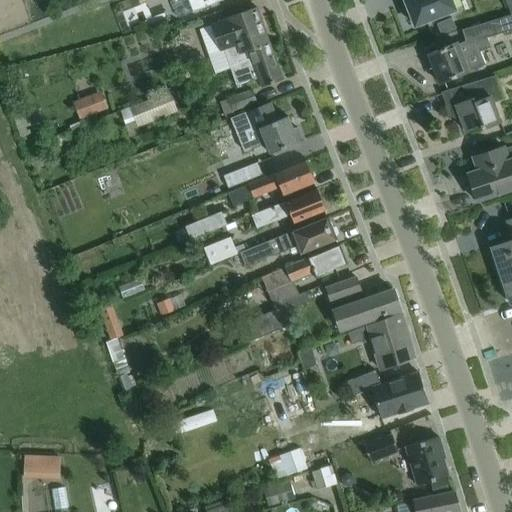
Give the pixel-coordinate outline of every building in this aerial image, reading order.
[(188,0),(193,12),(199,9),(223,0),(188,0)] [(404,0),(405,3),(402,5),(407,17),(410,15),(414,26),(454,10),(450,0),(404,0)] [(511,0),(503,0),(511,17),(511,16),(511,0)] [(253,49),(268,43),(256,7),(209,24),(219,52),(222,50),(228,68),(231,65),(255,56),(253,49)] [(487,38),(511,30),(511,16),(511,17),(460,31),(464,42),(456,45),(456,43),(427,55),(439,83),(484,65),(479,52),(490,48),(487,38)] [(451,19),(436,24),(440,35),(455,29),(451,19)] [(231,65),(228,68),(235,85),(258,76),(262,87),(282,79),(268,43),(253,49),(255,56),(231,65)] [(503,99),(494,76),(440,92),(448,114),(450,113),(451,115),(455,117),(459,116),(465,132),(480,126),(481,130),(500,123),(492,103),(503,99)] [(171,91),(153,98),(131,107),(138,126),(177,111),(172,99),(196,90),(193,83),(171,91)] [(234,110),(257,102),(252,90),(230,98),(234,110)] [(107,108),(100,91),(72,102),(78,120),(107,108)] [(270,102),(230,119),(243,150),(265,141),(270,154),(279,150),(298,143),(297,140),(301,139),(297,127),(292,129),(287,117),(286,117),(278,121),(270,102)] [(22,137),(29,134),(26,127),(31,125),(27,113),(13,118),(22,137)] [(24,148),(33,170),(44,165),(35,143),(24,148)] [(511,147),(504,150),(503,147),(472,157),(476,171),(467,174),(476,202),(511,189),(511,147)] [(248,184),(226,193),(231,204),(253,196),(279,185),(282,195),(295,190),(314,182),(305,161),(287,169),(248,184)] [(228,187),(261,173),(256,162),(223,176),(228,187)] [(444,193),(462,193),(461,167),(443,167),(444,193)] [(316,189),(298,196),(261,211),(261,212),(251,216),(255,227),(290,214),(293,223),(325,210),(316,189)] [(199,235),(228,224),(223,211),(194,223),(199,235)] [(337,239),(328,217),(239,253),(243,263),(245,266),(273,255),(273,256),(297,246),(300,254),(337,239)] [(500,276),(511,271),(511,219),(505,221),(511,240),(490,248),(500,276)] [(228,224),(226,224),(225,225),(229,234),(231,236),(234,236),(237,234),(237,230),(234,221),(228,224)] [(202,247),(209,264),(236,254),(230,237),(202,247)] [(339,245),(320,252),(260,276),(266,289),(290,280),(290,281),(313,272),(315,276),(346,264),(339,245)] [(511,271),(500,276),(509,304),(511,302),(511,271)] [(355,277),(336,284),(325,288),(339,331),(399,310),(392,290),(361,301),(358,292),(360,292),(355,277)] [(304,292),(281,302),(285,311),(308,302),(304,292)] [(112,305),(99,310),(110,340),(116,338),(122,336),(112,305)] [(281,308),(237,325),(244,343),(288,325),(281,308)] [(400,312),(347,332),(351,344),(384,332),(389,348),(374,353),(380,369),(414,357),(400,312)] [(110,340),(103,343),(116,377),(117,377),(125,373),(129,372),(116,338),(110,340)] [(309,347),(305,348),(297,351),(303,370),(315,366),(309,347)] [(353,395),(375,386),(381,384),(375,370),(347,381),(353,395)] [(419,374),(371,390),(381,418),(428,402),(419,374)] [(286,379),(244,396),(258,429),(300,413),(286,379)] [(390,435),(362,446),(369,462),(397,451),(390,435)] [(442,450),(438,436),(405,446),(416,485),(447,476),(440,451),(442,450)] [(277,478),(305,468),(298,449),(270,459),(277,478)] [(23,478),(59,480),(60,456),(24,455),(23,478)] [(331,464),(313,470),(318,489),(337,483),(331,464)] [(289,480),(261,488),(267,505),(294,498),(289,480)] [(458,511),(460,511),(454,492),(432,496),(404,501),(407,511),(458,511)]
